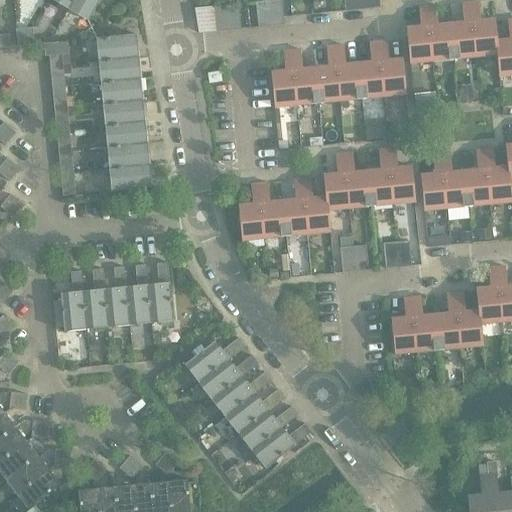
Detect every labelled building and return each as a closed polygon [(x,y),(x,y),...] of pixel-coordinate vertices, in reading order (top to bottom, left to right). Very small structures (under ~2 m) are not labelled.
[(50,0),(68,10),(73,0),(50,0)] [(73,0),(68,10),(87,21),(99,0),(73,0)] [(356,9),(355,0),(353,0),(335,2),(336,12),(356,9)] [(355,0),(356,9),(381,7),(380,0),(355,0)] [(269,3),(271,27),(284,26),(282,1),(269,3)] [(471,3),(476,58),(497,56),(495,41),(496,41),(494,20),(481,21),(480,2),(471,3)] [(271,27),(269,3),(256,4),(258,28),(271,27)] [(451,24),(455,61),(476,58),(471,3),(462,4),(464,23),(451,24)] [(225,7),(228,32),(241,30),(239,5),(225,7)] [(228,32),(225,7),(213,8),(213,6),(194,9),(198,34),(215,33),(228,32)] [(427,7),(433,63),(455,61),(451,24),(438,25),(436,6),(427,7)] [(433,63),(427,7),(418,8),(420,27),(407,28),(410,65),(433,63)] [(511,76),(511,19),(506,21),(508,40),(496,41),(495,41),(497,56),(499,78),(511,76)] [(16,40),(17,46),(34,45),(32,28),(16,29),(16,40)] [(0,48),(10,48),(9,34),(0,35),(0,48)] [(99,62),(138,58),(136,35),(96,39),(99,62)] [(44,44),(45,57),(49,56),(62,55),(69,55),(68,42),(44,44)] [(378,43),(383,98),(406,95),(402,59),(388,61),(386,42),(378,43)] [(358,64),(362,100),(383,98),(378,43),(368,44),(370,63),(358,64)] [(335,47),(340,102),(362,100),(358,64),(345,65),(343,46),(335,47)] [(315,68),(319,104),(340,102),(335,47),(325,48),(327,67),(315,68)] [(292,51),(298,106),(319,104),(315,68),(302,69),(300,50),(292,51)] [(298,106),(292,51),(283,52),(285,71),(272,72),(275,108),(298,106)] [(62,55),(49,56),(50,67),(70,65),(69,55),(62,55)] [(138,58),(99,62),(101,83),(140,79),(138,58)] [(70,65),(50,67),(51,76),(64,75),(71,74),(70,65)] [(210,84),(222,82),(220,73),(209,75),(210,84)] [(65,87),(64,75),(51,76),(52,88),(65,87)] [(103,105),(142,101),(140,79),(101,83),(103,105)] [(66,99),(65,87),(52,88),(53,100),(66,99)] [(471,91),(458,92),(460,104),(472,102),(471,91)] [(435,93),(413,95),(414,105),(436,104),(435,93)] [(142,101),(103,105),(105,126),(145,122),(142,101)] [(55,119),(56,131),(69,130),(68,118),(55,119)] [(107,148),(147,144),(145,122),(105,126),(107,148)] [(0,126),(0,134),(16,133),(3,123),(0,126)] [(70,141),(69,130),(56,131),(57,143),(70,141)] [(16,133),(0,134),(0,140),(5,145),(16,133)] [(147,144),(107,148),(109,169),(149,165),(147,144)] [(387,149),(392,205),(415,203),(411,167),(398,168),(396,148),(387,149)] [(371,207),(392,205),(387,149),(377,150),(379,170),(367,171),(371,207)] [(490,205),(511,203),(511,202),(511,197),(510,181),(509,181),(508,167),(507,167),(495,169),(493,149),(484,150),(490,205)] [(468,207),(490,205),(484,150),(475,151),(477,171),(465,172),(468,207)] [(349,210),(371,207),(367,171),(355,172),(353,153),(343,154),(349,210)] [(327,212),(349,210),(343,154),(334,155),(336,174),(322,176),(325,197),(326,197),(327,212)] [(434,175),(421,176),(424,211),(446,209),(441,154),(432,155),(434,175)] [(446,209),(468,207),(465,172),(452,173),(450,154),(441,154),(446,209)] [(0,167),(0,170),(19,169),(7,159),(0,167)] [(72,161),(59,162),(61,174),(74,173),(72,161)] [(149,165),(109,169),(112,192),(151,188),(149,165)] [(19,169),(0,170),(0,173),(9,181),(19,169)] [(61,174),(62,186),(75,185),(74,173),(61,174)] [(282,201),(286,237),(308,235),(302,180),(292,181),(294,200),(282,201)] [(302,180),(308,235),(329,233),(327,212),(326,197),(325,197),(313,198),(311,180),(302,180)] [(286,237),(282,201),(269,202),(267,184),(259,185),(264,239),(286,237)] [(242,241),(264,239),(259,185),(250,185),(252,203),(238,205),(242,241)] [(0,207),(23,205),(10,194),(0,207)] [(23,205),(0,207),(12,217),(23,205)] [(490,229),(478,231),(479,241),(491,240),(490,229)] [(470,233),(460,234),(461,243),(471,242),(470,233)] [(449,236),(427,238),(428,249),(450,246),(449,236)] [(396,243),(398,268),(411,267),(409,242),(396,243)] [(398,268),(396,243),(383,244),(385,270),(398,268)] [(353,247),(355,273),(368,271),(365,246),(353,247)] [(355,273),(353,247),(340,249),(342,274),(355,273)] [(148,285),(151,323),(174,321),(168,263),(156,264),(158,284),(148,285)] [(126,287),(130,325),(151,323),(148,285),(146,265),(135,266),(137,286),(126,287)] [(105,289),(108,327),(130,325),(126,287),(125,267),(113,268),(115,288),(105,289)] [(496,268),(502,323),(511,322),(511,285),(508,286),(506,267),(496,268)] [(502,323),(496,268),(488,269),(490,288),(476,289),(478,311),(479,311),(480,325),(502,323)] [(83,291),(87,329),(108,327),(105,289),(103,269),(93,270),(94,290),(83,291)] [(276,269),(269,270),(269,279),(277,278),(276,269)] [(65,331),(87,329),(83,291),(82,271),(70,272),(72,292),(61,293),(65,331)] [(0,291),(11,291),(0,281),(0,291)] [(11,291),(0,291),(0,302),(1,303),(11,291)] [(455,294),(461,348),(482,346),(480,325),(479,311),(478,311),(466,313),(464,293),(455,294)] [(435,315),(439,351),(461,348),(455,294),(445,295),(447,314),(435,315)] [(412,298),(417,353),(439,351),(435,315),(423,317),(421,297),(412,298)] [(417,353),(412,298),(403,299),(405,318),(391,319),(395,355),(417,353)] [(0,319),(0,327),(15,326),(2,316),(0,319)] [(15,326),(0,327),(0,334),(5,339),(15,326)] [(198,383),(244,347),(238,339),(222,352),(214,342),(184,366),(198,383)] [(198,383),(212,400),(258,364),(252,357),(235,370),(228,360),(244,348),(244,347),(198,383)] [(0,358),(0,363),(18,362),(6,352),(0,358)] [(18,362),(0,363),(0,367),(8,374),(18,362)] [(258,364),(212,400),(225,417),(255,394),(271,381),(265,373),(249,386),(242,378),(258,365),(258,364)] [(255,394),(225,417),(238,434),(284,398),(278,390),(262,403),(255,394)] [(9,409),(27,395),(11,393),(9,409)] [(27,395),(9,409),(25,410),(27,395)] [(284,398),(238,434),(252,451),(297,415),(291,408),(275,420),(268,412),(285,399),(284,398)] [(4,412),(0,415),(0,438),(15,426),(4,412)] [(297,415),(252,451),(266,469),(311,433),(305,425),(289,438),(282,429),(298,416),(297,415)] [(31,437),(49,423),(33,421),(31,437)] [(49,423),(31,437),(47,439),(49,423)] [(15,426),(0,438),(0,461),(26,441),(15,426)] [(26,441),(0,461),(0,474),(5,481),(38,455),(26,441)] [(54,465),(72,451),(56,449),(54,465)] [(72,451),(54,465),(70,467),(72,451)] [(168,475),(165,452),(155,465),(168,475)] [(165,452),(168,475),(178,463),(165,452)] [(38,455),(5,481),(16,495),(49,469),(38,455)] [(132,479),(130,456),(119,468),(132,479)] [(130,456),(132,479),(142,466),(130,456)] [(96,482),(94,459),(83,472),(96,482)] [(94,459),(96,482),(106,470),(94,459)] [(49,469),(16,495),(27,510),(60,484),(49,469)] [(488,475),(492,511),(511,511),(511,492),(499,494),(497,474),(488,475)] [(492,511),(488,475),(480,476),(482,496),(468,497),(469,511),(492,511)] [(168,482),(170,511),(189,511),(187,480),(168,482)] [(170,511),(168,482),(150,484),(152,511),(170,511)] [(152,511),(150,484),(132,486),(134,511),(152,511)] [(134,511),(132,486),(114,487),(116,511),(134,511)] [(116,511),(114,487),(96,489),(98,511),(116,511)] [(98,511),(96,489),(77,491),(79,511),(98,511)]
